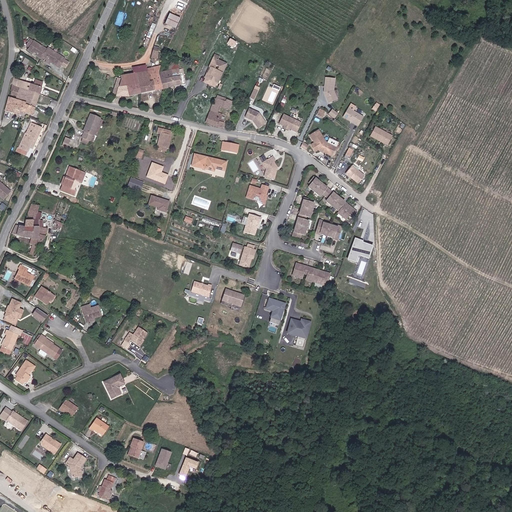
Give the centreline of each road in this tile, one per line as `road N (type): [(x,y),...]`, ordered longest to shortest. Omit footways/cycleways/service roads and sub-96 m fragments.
road 1 (residential): [(69,97),(277,141),(307,155)]
road 2 (tertiary): [(69,97),(0,244)]
road 3 (residential): [(87,59),(102,65),(148,56),(171,0)]
